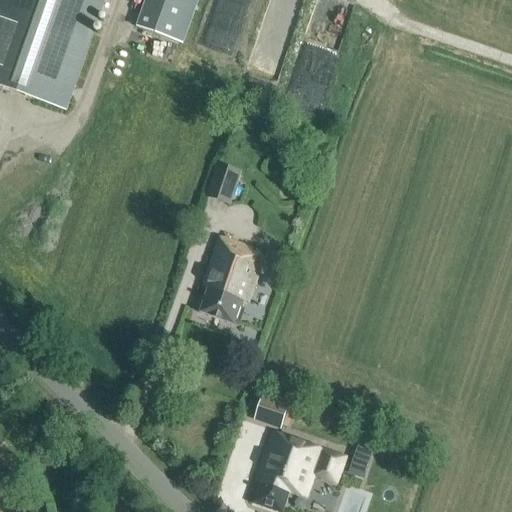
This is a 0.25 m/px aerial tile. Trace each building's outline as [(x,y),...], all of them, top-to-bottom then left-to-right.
[(0,0),(0,88),(66,111),(105,0),(0,0)] [(182,45),(198,0),(147,0),(137,29),(182,45)] [(264,132),(268,120),(240,110),(236,122),(264,132)] [(230,208),(242,174),(217,166),(206,200),(230,208)] [(249,305),(265,260),(251,255),(252,251),(220,240),(203,289),(208,291),(200,315),(234,327),(243,303),(249,305)] [(288,431),(297,408),(290,406),(291,404),(264,395),(254,422),(281,432),(282,429),(288,431)] [(345,459),(274,435),(261,472),(265,473),(254,506),(272,511),(283,511),(290,494),(306,499),(311,486),(313,478),(336,486),(345,459)]
